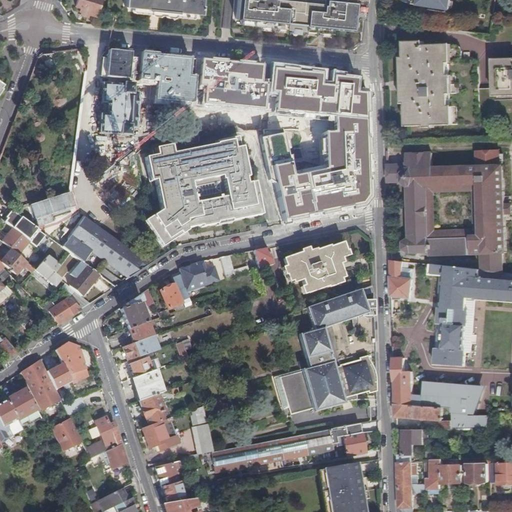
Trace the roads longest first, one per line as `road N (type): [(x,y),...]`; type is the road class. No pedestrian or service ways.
road 1 (residential): [(375,66),(37,29)]
road 2 (residential): [(86,318),(178,256),(380,215)]
road 3 (residential): [(390,511),(380,215)]
road 4 (residential): [(86,318),(148,511)]
road 5 (residential): [(380,215),(375,66)]
